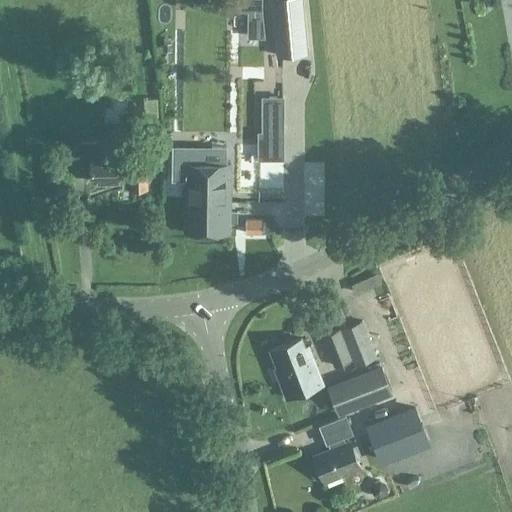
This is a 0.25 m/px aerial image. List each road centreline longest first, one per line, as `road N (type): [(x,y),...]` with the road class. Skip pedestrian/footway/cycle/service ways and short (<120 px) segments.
road 1 (tertiary): [(199,304),(325,263),(408,220),(511,147)]
road 2 (unclassified): [(250,511),(199,304)]
road 3 (tertiary): [(0,310),(199,304)]
